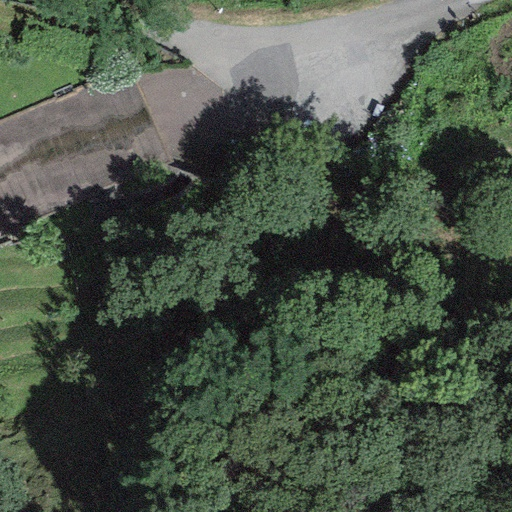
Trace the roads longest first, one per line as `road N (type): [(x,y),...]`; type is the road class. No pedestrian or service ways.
road 1 (track): [(223,35),(260,141),(279,171),(303,188),(363,194),(511,154)]
road 2 (unclassified): [(103,0),(223,35),(363,21),(437,0)]
